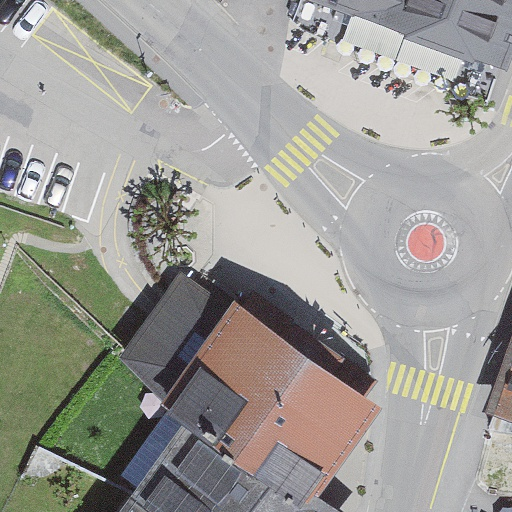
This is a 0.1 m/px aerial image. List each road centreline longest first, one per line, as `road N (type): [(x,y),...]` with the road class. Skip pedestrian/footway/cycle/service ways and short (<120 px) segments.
road 1 (secondary): [(380,206),(303,151),(144,0)]
road 2 (secondary): [(404,511),(434,358),(435,303)]
road 3 (secondary): [(380,206),(371,224),(371,263),(396,294),(435,303)]
road 4 (secondary): [(435,303),(469,287),(488,255),(484,217),(473,201)]
